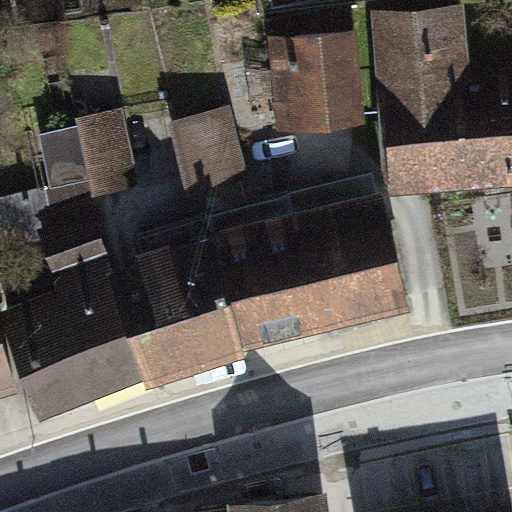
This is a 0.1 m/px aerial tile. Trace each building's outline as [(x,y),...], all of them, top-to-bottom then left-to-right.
[(379,7),(390,178),(511,170),(511,74),(461,78),(456,2),(379,7)] [(348,31),(279,37),(285,112),(354,106),(348,31)] [(221,107),(177,118),(193,180),(237,168),(221,107)] [(120,111),(82,120),(96,179),(133,171),(120,111)] [(245,336),(403,294),(374,184),(216,227),(244,331),(245,336)] [(91,203),(43,220),(65,280),(1,302),(37,404),(148,365),(112,261),(91,203)] [(244,331),(216,227),(112,261),(148,365),(244,331)] [(321,511),(318,486),(238,496),(239,511),(321,511)]
